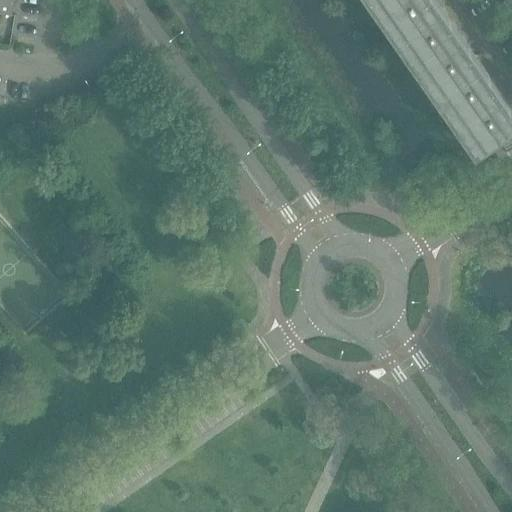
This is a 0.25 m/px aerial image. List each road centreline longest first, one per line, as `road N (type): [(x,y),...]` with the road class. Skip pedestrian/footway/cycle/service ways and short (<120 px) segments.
road 1 (residential): [(38,511),(321,316)]
road 2 (secondary): [(345,246),(174,0)]
road 3 (secondary): [(151,27),(320,262)]
road 4 (secondary): [(364,330),(489,511)]
road 5 (secondary): [(511,489),(388,315)]
road 6 (residential): [(151,27),(90,68),(0,65)]
road 7 (residential): [(390,265),(511,179)]
